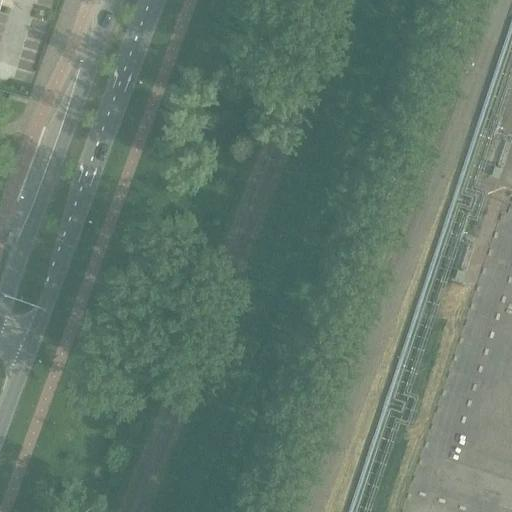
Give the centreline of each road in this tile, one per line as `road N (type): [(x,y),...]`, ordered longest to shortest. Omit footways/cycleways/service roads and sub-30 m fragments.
road 1 (secondary): [(0,421),(157,0)]
road 2 (secondary): [(117,0),(0,316)]
